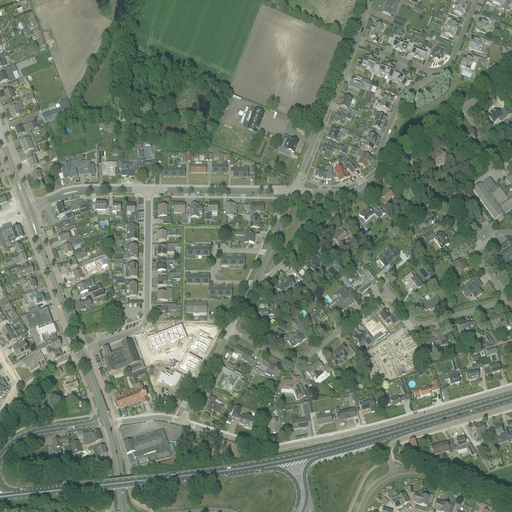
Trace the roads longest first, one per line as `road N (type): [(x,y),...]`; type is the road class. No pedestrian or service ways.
road 1 (residential): [(181,423),(280,448),(511,387)]
road 2 (residential): [(231,329),(295,361),(388,293),(422,324),(511,299)]
road 3 (primary): [(13,495),(264,465)]
road 4 (residential): [(87,350),(145,324),(148,191)]
road 5 (primary): [(324,452),(511,397)]
road 6 (residential): [(291,191),(355,41)]
road 7 (residential): [(148,191),(291,191)]
road 8 (residential): [(389,460),(398,439),(511,406)]
road 9 (residential): [(402,153),(511,73)]
road 10 (secondary): [(81,352),(35,231)]
road 11 (residential): [(254,283),(212,282),(213,251),(267,252)]
road 12 (residential): [(291,191),(358,188),(402,153)]
road 13 (residential): [(29,208),(78,190),(148,191)]
road 14 (residential): [(473,250),(402,153)]
